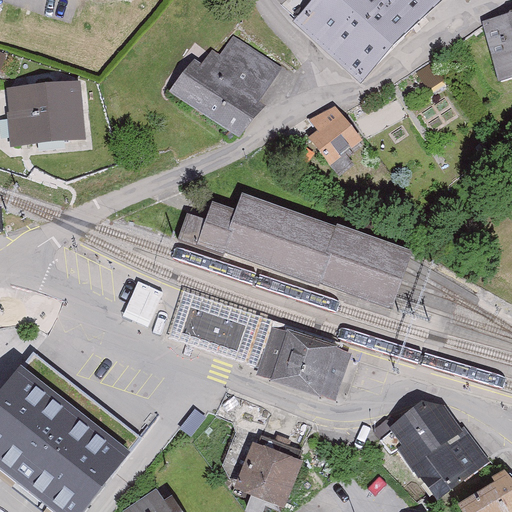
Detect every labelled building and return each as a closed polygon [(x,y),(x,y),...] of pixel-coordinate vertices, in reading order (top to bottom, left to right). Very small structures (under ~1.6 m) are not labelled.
[(313,0),(294,21),(363,83),(439,0),(313,0)] [(504,80),(511,78),(511,16),(488,23),(504,80)] [(242,136),(282,71),(239,45),(226,66),(215,59),(208,69),(194,60),(173,94),(242,136)] [(8,88),(14,146),(84,139),(78,81),(8,88)] [(310,138),(332,166),(363,142),(335,106),(310,121),(319,131),(310,138)] [(182,240),(393,310),(396,298),(402,282),(406,269),(413,249),(243,192),(236,212),(212,204),(206,220),(190,215),(182,240)] [(131,313),(155,324),(170,291),(146,281),(131,313)] [(248,325),(190,306),(181,332),(239,351),(248,325)] [(292,334),(276,378),(332,397),(347,354),(292,334)] [(83,511),(141,439),(32,353),(0,393),(0,467),(56,511),(83,511)] [(426,408),(392,435),(438,495),(484,462),(442,411),(426,408)] [(207,418),(196,409),(180,428),(192,437),(207,418)] [(246,490),(286,505),(301,461),(261,447),(246,490)] [(511,511),(511,485),(507,477),(462,503),(467,511),(511,511)] [(180,511),(169,494),(141,511),(180,511)]
